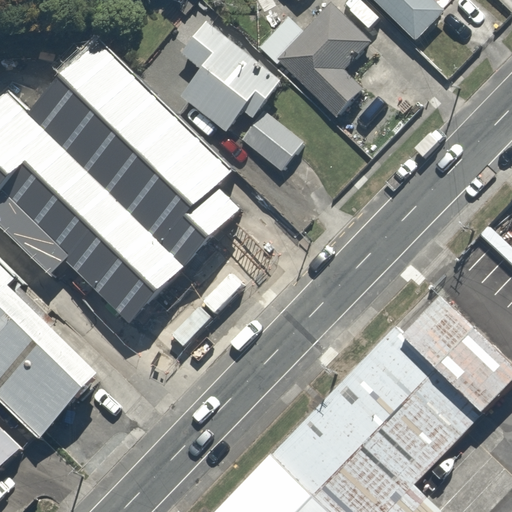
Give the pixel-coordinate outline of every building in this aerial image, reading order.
[(375,0),(416,41),(446,12),(434,0),(375,0)] [(289,12),(260,43),(343,121),(371,91),(340,61),(366,33),(336,5),(310,32),(289,12)] [(175,34),(146,15),(132,37),(161,55),(175,34)] [(286,81),(209,21),(183,54),(202,69),(183,94),(229,130),(242,112),(254,121),(286,81)] [(232,173),(97,41),(31,111),(9,91),(0,99),(0,224),(51,273),(65,259),(129,322),(239,210),(217,188),(232,173)] [(305,143),(266,111),(244,138),(283,171),(305,143)] [(511,209),(484,239),(511,264),(511,209)] [(262,231),(235,258),(255,279),(282,252),(262,231)] [(94,372),(0,284),(0,409),(31,438),(94,372)] [(511,361),(436,291),(400,329),(487,418),(511,392),(511,361)] [(482,420),(395,336),(221,511),(443,511),(419,488),(482,420)] [(0,449),(10,438),(0,428),(0,449)]
